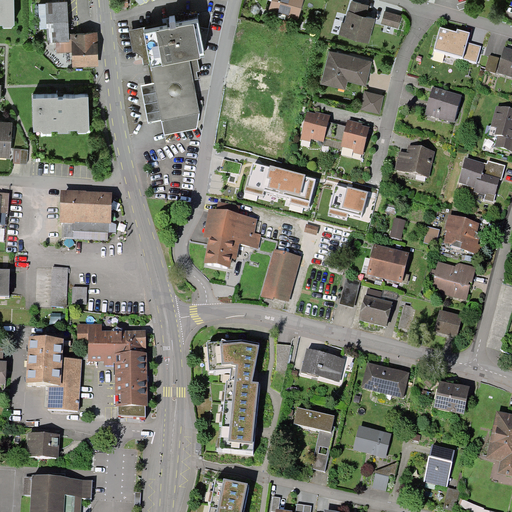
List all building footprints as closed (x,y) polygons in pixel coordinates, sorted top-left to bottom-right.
[(13,0),(0,0),(0,21),(14,21),(13,0)] [(298,20),(304,0),(272,0),(269,11),(298,20)] [(98,66),(96,32),(68,34),(66,1),(45,2),(48,43),(56,42),(57,52),(70,51),(71,68),(98,66)] [(370,6),(352,1),(342,36),(369,44),(377,18),(367,15),(370,6)] [(402,16),(385,11),(382,24),(399,28),(402,16)] [(162,62),(197,55),(200,54),(199,51),(203,50),(197,19),(175,23),(174,17),(169,18),(170,23),(129,31),(133,53),(136,52),(142,56),(144,64),(150,63),(162,61),(162,62)] [(441,30),(435,52),(476,63),(481,48),(467,44),(468,41),(469,35),(457,31),(456,35),(441,30)] [(502,59),(490,55),(485,71),(511,79),(510,84),(511,84),(511,50),(505,49),(502,59)] [(373,61),(329,51),(321,84),(344,89),(346,82),(367,87),(373,61)] [(150,63),(154,83),(161,120),(164,134),(196,128),(200,113),(194,80),(198,79),(197,72),(200,72),(197,55),(162,62),(162,61),(150,63)] [(241,105),(270,113),(282,70),(253,62),(241,105)] [(148,123),(161,120),(154,83),(141,86),(148,123)] [(462,95),(433,87),(425,115),(455,123),(462,95)] [(384,95),(365,91),(361,109),(380,114),(384,95)] [(89,93),(34,93),(34,127),(90,126),(89,93)] [(511,111),(496,108),(490,130),(498,131),(494,148),(511,151),(511,111)] [(318,114),(308,112),(300,140),(311,143),(312,139),(318,141),(317,144),(332,148),(338,124),(329,121),(331,115),(318,112),(318,114)] [(346,126),(338,124),(332,148),(341,150),(362,155),(369,128),(362,126),(362,123),(348,120),(346,126)] [(0,121),(0,157),(10,158),(13,122),(4,122),(0,121)] [(436,152),(409,146),(407,153),(399,151),(395,170),(430,178),(436,152)] [(28,150),(15,150),(14,163),(27,164),(28,150)] [(242,164),(224,159),(220,170),(238,173),(242,164)] [(484,166),(464,161),(457,185),(473,189),(471,193),(483,196),(481,202),(493,205),(505,165),(485,161),(484,166)] [(315,180),(253,164),(250,178),(248,177),(243,193),(263,198),(264,193),(290,200),(289,204),(307,209),(315,180)] [(366,196),(335,187),(328,214),(347,219),(349,214),(360,217),(366,196)] [(113,192),(61,190),(60,222),(63,222),(62,237),(108,239),(109,223),(111,223),(113,192)] [(0,229),(3,230),(4,215),(12,216),(14,196),(0,194),(0,229)] [(258,220),(209,210),(203,238),(209,239),(204,265),(231,269),(233,260),(237,261),(240,245),(259,250),(262,235),(255,233),(258,220)] [(482,225),(452,217),(447,233),(450,234),(446,248),(483,258),(486,247),(481,246),(482,242),(477,241),(482,225)] [(407,222),(396,220),(392,238),(403,240),(407,222)] [(318,228),(307,224),(305,232),(316,235),(318,228)] [(441,231),(429,229),(426,243),(438,246),(441,231)] [(410,254),(374,245),(367,274),(403,283),(410,254)] [(302,256),(273,249),(260,297),(274,301),(274,298),(289,303),(302,256)] [(455,266),(438,262),(430,291),(467,301),(476,268),(456,263),(455,266)] [(69,268),(52,268),(50,307),(67,307),(69,268)] [(0,297),(9,298),(10,273),(0,272),(0,297)] [(361,282),(347,278),(340,304),(354,308),(361,282)] [(88,287),(74,287),(73,306),(87,306),(88,287)] [(383,292),(368,288),(366,295),(365,294),(358,320),(387,328),(393,304),(396,304),(398,294),(383,290),(383,292)] [(413,308),(404,306),(399,328),(408,330),(413,308)] [(463,316),(439,310),(433,331),(457,337),(463,316)] [(101,324),(77,324),(77,344),(87,344),(87,361),(116,360),(116,410),(119,410),(119,417),(144,419),(145,410),(147,410),(147,331),(101,332),(101,324)] [(64,343),(30,341),(27,387),(48,389),(47,410),(77,413),(81,361),(63,360),(64,343)] [(242,345),(207,348),(209,376),(232,374),(230,385),(252,387),(260,349),(242,345)] [(291,346),(277,345),(276,372),(286,374),(291,346)] [(6,351),(0,350),(0,388),(7,389),(9,365),(5,365),(6,351)] [(346,359),(308,350),(302,376),(341,385),(346,359)] [(410,374),(368,363),(362,388),(403,399),(410,374)] [(470,388),(440,382),(434,409),(464,415),(470,388)] [(252,387),(230,385),(225,384),(218,451),(252,454),(259,388),(252,387)] [(334,418),(296,410),(293,426),(320,432),(311,469),(325,472),(335,429),(332,429),(334,418)] [(511,414),(497,411),(486,460),(500,463),(497,474),(511,477),(511,414)] [(391,433),(359,425),(353,450),(385,458),(391,433)] [(58,437),(30,435),(28,459),(56,461),(58,437)] [(454,451),(432,446),(424,481),(446,486),(454,451)] [(389,476),(376,473),(372,488),(386,491),(389,476)] [(92,482),(25,478),(24,496),(31,497),(30,511),(80,511),(82,499),(91,499),(92,482)] [(243,511),(249,488),(216,482),(209,511),(243,511)] [(460,491),(449,488),(444,508),(455,511),(460,491)] [(275,511),(276,509),(279,509),(280,498),(273,497),(271,511),(275,511)]
